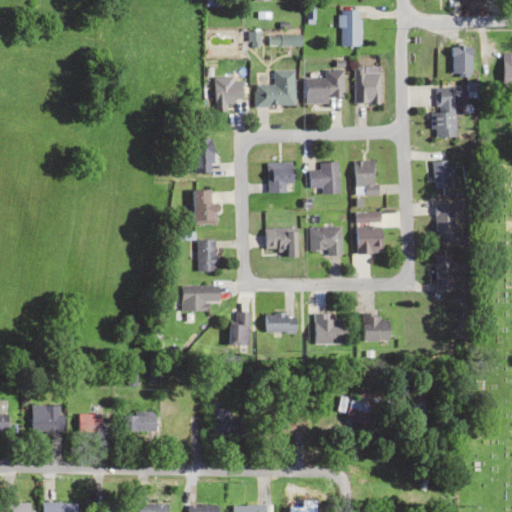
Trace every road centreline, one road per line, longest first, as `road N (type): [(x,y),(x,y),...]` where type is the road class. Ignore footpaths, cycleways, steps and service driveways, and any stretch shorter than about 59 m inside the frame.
road 1 (residential): [(402,15),(400,279),(247,283),(238,152),(242,139),(257,134),(398,129)]
road 2 (residential): [(343,488),(325,470),(0,464)]
